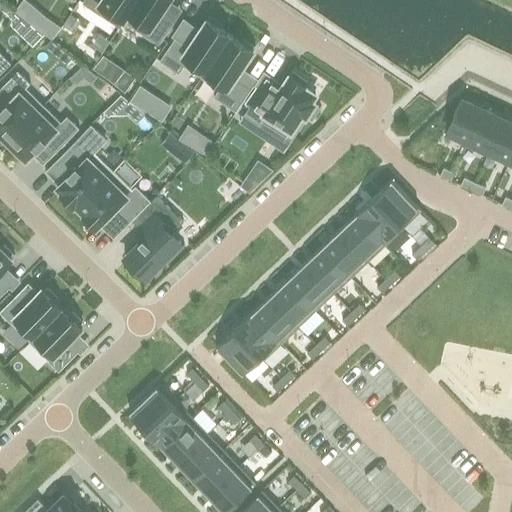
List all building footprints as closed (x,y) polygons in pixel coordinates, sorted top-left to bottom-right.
[(124,20),(137,0),(84,0),(83,2),(119,26),(124,20)] [(160,13),(168,0),(137,0),(124,20),(159,43),(173,22),(160,13)] [(201,77),(230,34),(220,27),(223,24),(209,15),(188,45),(175,37),(160,60),(179,73),(184,65),(201,77)] [(235,77),(256,46),(242,37),(240,40),(230,34),(201,77),(219,88),(213,96),(233,109),(248,86),(235,77)] [(0,73),(11,62),(0,50),(0,73)] [(0,136),(2,134),(8,140),(44,103),(26,86),(30,82),(18,70),(0,87),(0,96),(7,103),(0,108),(0,136)] [(311,100),(315,93),(304,85),(307,81),(292,70),(275,97),(258,86),(246,104),(249,106),(243,114),(258,124),(261,119),(290,139),(299,125),(295,123),(302,113),(312,120),(321,107),(311,100)] [(467,145),(484,108),(462,98),(445,135),(467,145)] [(44,103),(8,140),(13,146),(10,148),(23,161),(37,147),(38,148),(45,141),(56,151),(79,127),(67,115),(61,120),(44,103)] [(487,155),(504,118),(484,108),(467,145),(487,155)] [(508,164),(511,155),(511,121),(504,118),(487,155),(508,164)] [(77,206),(114,169),(94,150),(105,139),(93,127),(58,163),(69,174),(57,187),(62,192),(61,193),(74,205),(75,204),(77,206)] [(442,168),(439,176),(450,181),(453,173),(442,168)] [(132,219),(151,199),(136,184),(133,188),(114,169),(77,206),(84,213),(83,214),(96,227),(114,209),(119,208),(131,220),(132,219)] [(471,190),(474,183),(463,178),(460,185),(471,190)] [(417,207),(391,180),(372,197),(399,225),(417,207)] [(485,188),(474,183),(471,190),(482,195),(485,188)] [(156,194),(151,199),(132,219),(147,233),(125,255),(147,276),(164,258),(168,262),(184,246),(171,233),(158,220),(170,208),(156,194)] [(381,241),(399,225),(372,197),(355,213),(381,241)] [(511,209),(511,200),(505,197),(501,204),(511,209)] [(381,241),(355,213),(338,230),(364,258),(381,241)] [(364,258),(338,230),(320,246),(347,274),(364,258)] [(425,252),(435,243),(429,237),(419,246),(425,252)] [(0,246),(0,295),(10,286),(0,277),(0,270),(15,255),(3,244),(1,247),(0,246)] [(347,274),(320,246),(303,263),(329,291),(347,274)] [(415,261),(425,252),(419,246),(409,255),(415,261)] [(329,291),(303,263),(285,279),(312,307),(329,291)] [(390,285),(400,276),(394,270),(384,279),(390,285)] [(312,307),(285,279),(268,296),(294,324),(312,307)] [(390,285),(384,279),(374,288),(380,294),(390,285)] [(19,291),(0,310),(0,311),(10,322),(11,321),(29,339),(29,340),(29,341),(62,307),(55,300),(58,297),(47,287),(44,290),(42,287),(29,301),(19,291)] [(294,324),(268,296),(251,312),(277,340),(294,324)] [(355,318),(365,309),(359,303),(349,312),(355,318)] [(62,307),(29,341),(48,359),(48,360),(59,371),(78,351),(68,341),(82,326),(80,324),(83,321),(72,311),(69,314),(62,307)] [(277,340),(251,312),(233,329),(259,357),(277,340)] [(345,327),(355,318),(349,312),(340,321),(345,327)] [(259,357),(233,329),(215,346),(241,374),(259,357)] [(320,351),(330,342),(324,336),(315,345),(320,351)] [(310,360),(320,351),(315,345),(305,354),(310,360)] [(200,375),(191,365),(185,371),(194,381),(200,375)] [(285,384),(295,375),(290,369),(280,378),(285,384)] [(209,385),(200,375),(194,381),(203,391),(209,385)] [(276,393),(285,384),(280,378),(270,387),(276,393)] [(145,428),(173,401),(156,384),(128,410),(145,428)] [(231,408),(222,399),(216,404),(225,414),(231,408)] [(160,444),(188,418),(173,401),(145,428),(160,444)] [(241,418),(231,408),(225,414),(235,424),(241,418)] [(176,461),(204,434),(188,418),(160,444),(176,461)] [(263,441),(253,432),(247,437),(257,447),(263,441)] [(192,477),(220,451),(204,434),(176,461),(192,477)] [(272,451),(263,441),(257,447),(266,457),(272,451)] [(208,494),(235,467),(220,451),(192,477),(208,494)] [(224,511),(252,485),(235,467),(208,494),(224,511)] [(301,482),(292,473),(286,478),(296,488),(301,482)] [(311,492),(301,482),(296,488),(305,498),(311,492)] [(270,511),(274,508),(258,491),(235,511),(270,511)] [(82,511),(85,509),(76,499),(74,501),(66,492),(50,507),(40,496),(22,511),(82,511)]
